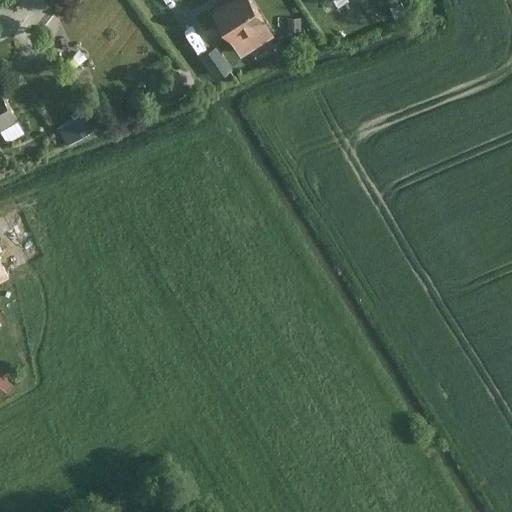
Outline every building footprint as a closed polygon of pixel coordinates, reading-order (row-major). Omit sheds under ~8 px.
[(237,56),(270,35),(247,0),(226,0),(208,12),(237,56)] [(197,57),(213,81),(230,70),(214,46),(197,57)] [(0,131),(21,120),(0,83),(0,131)] [(0,302),(9,298),(6,293),(12,289),(0,267),(0,302)] [(0,394),(2,396),(14,382),(0,370),(0,394)]
